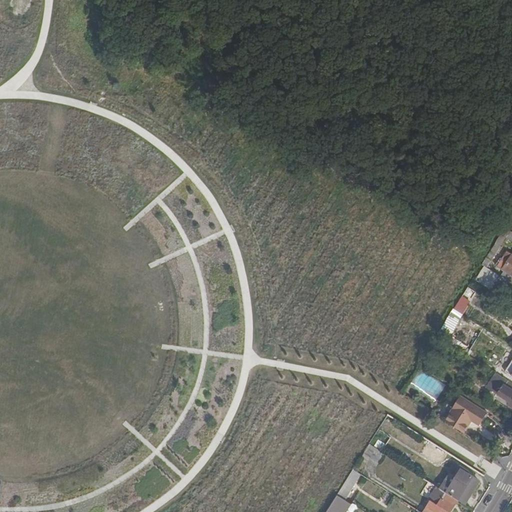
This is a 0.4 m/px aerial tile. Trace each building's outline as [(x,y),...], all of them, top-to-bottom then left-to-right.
[(501,234),(511,241),(511,232),(505,228),(501,234)] [(503,242),(511,247),(511,241),(501,234),(497,239),(503,242)] [(486,268),(503,242),(497,239),(481,265),(484,267),(486,268)] [(511,252),(511,254),(506,251),(499,262),(497,261),(495,265),(503,270),(511,275),(511,252)] [(489,288),(497,275),(486,268),(484,267),(476,280),(489,288)] [(511,284),(511,283),(511,275),(503,270),(499,276),(511,284)] [(468,292),(465,290),(453,309),(459,313),(465,303),(463,301),(468,292)] [(511,407),(511,383),(496,373),(487,387),(510,401),(508,405),(511,407)] [(444,421),(463,433),(471,420),(478,424),(485,413),(460,397),(444,421)] [(384,454),(369,444),(361,457),(367,461),(377,466),(384,454)] [(457,500),(464,504),(479,480),(460,468),(453,479),(448,476),(439,489),(455,498),(457,500)] [(345,501),(361,474),(360,474),(353,470),(337,496),(345,501)] [(422,511),(449,511),(453,506),(451,504),(455,498),(439,489),(438,488),(422,511)] [(345,501),(337,496),(326,511),(344,511),(350,504),(345,501)]
